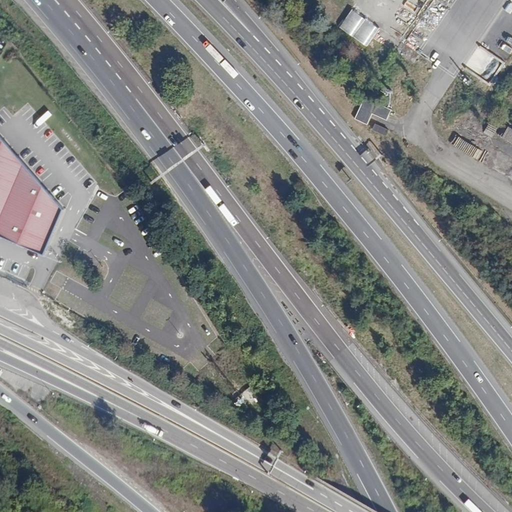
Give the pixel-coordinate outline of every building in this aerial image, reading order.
[(340,30),(370,45),(379,25),(349,10),(340,30)] [(492,80),(503,60),(479,47),(468,66),(492,80)] [(355,120),(367,124),(374,103),(363,99),(355,120)] [(386,120),(391,110),(378,104),(373,114),(386,120)] [(374,124),(372,130),(386,135),(389,129),(374,124)] [(511,143),(511,128),(509,126),(502,136),(511,143)] [(64,205),(0,132),(0,232),(44,251),(64,205)]
